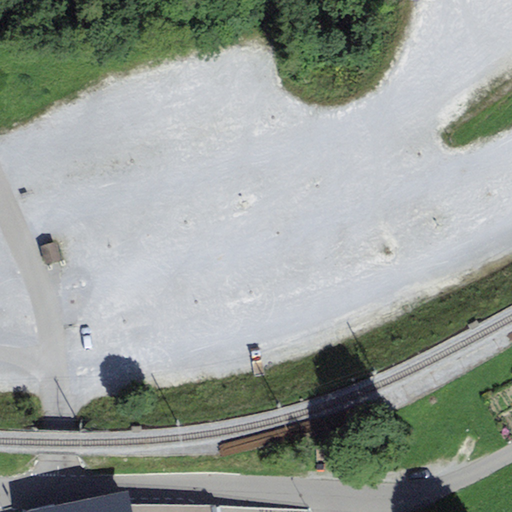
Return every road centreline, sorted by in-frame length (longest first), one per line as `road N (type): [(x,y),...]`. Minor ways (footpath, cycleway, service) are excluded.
road 1 (residential): [(511,455),(415,497),(56,490)]
road 2 (residential): [(56,490),(53,359),(35,266),(0,192)]
